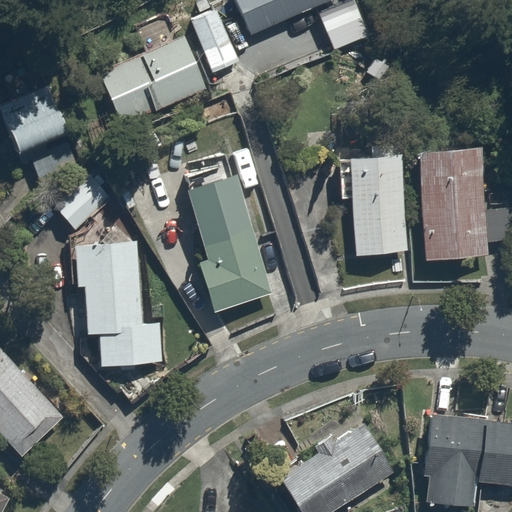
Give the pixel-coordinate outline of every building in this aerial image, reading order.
[(220,0),(216,0),(188,11),(210,68),(242,56),(220,0)] [(235,0),(251,34),(324,0),(235,0)] [(132,53),(97,68),(121,124),(204,89),(170,9),(122,30),(132,53)] [(41,78),(0,94),(0,112),(17,153),(64,134),(41,78)] [(483,142),(416,145),(422,264),(481,261),(479,238),(507,237),(505,201),(485,202),(483,142)] [(397,144),(342,148),(349,254),(405,250),(397,144)] [(78,157),(39,193),(72,228),(110,192),(78,157)] [(233,169),(184,182),(203,256),(196,258),(209,307),(265,293),(233,169)] [(143,240),(70,240),(70,279),(81,279),(81,333),(99,333),(99,367),(159,367),(159,322),(143,322),(143,240)] [(0,339),(0,432),(20,453),(67,406),(0,339)] [(316,511),(391,465),(359,414),(315,441),(321,449),(299,463),(280,433),(257,448),(297,511),(316,511)] [(511,419),(427,414),(421,506),(474,509),(475,485),(511,487),(511,419)]
